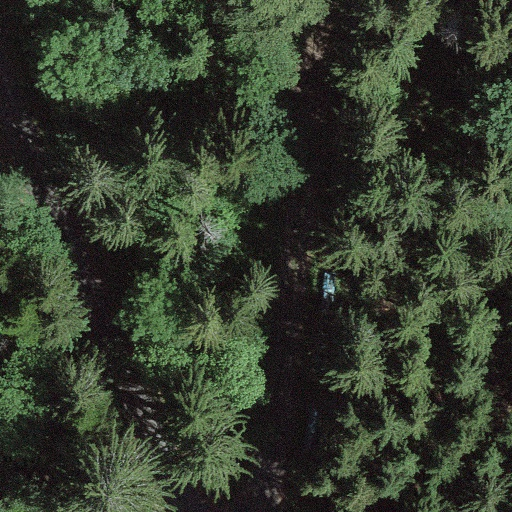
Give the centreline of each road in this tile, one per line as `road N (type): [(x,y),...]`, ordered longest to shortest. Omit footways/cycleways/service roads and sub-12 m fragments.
road 1 (track): [(265,511),(319,0)]
road 2 (residential): [(177,511),(0,86)]
